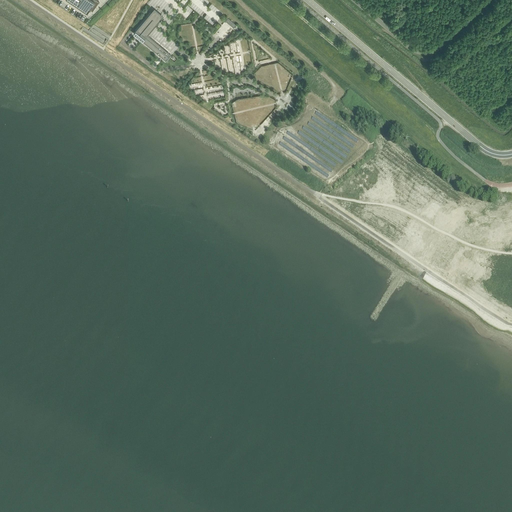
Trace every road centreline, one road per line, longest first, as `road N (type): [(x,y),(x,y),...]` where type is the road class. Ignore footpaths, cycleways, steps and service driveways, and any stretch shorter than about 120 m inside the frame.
road 1 (motorway): [(511,344),(357,428),(249,511)]
road 2 (motorway): [(271,511),(364,439),(511,361)]
road 3 (tertiary): [(511,154),(476,144),(307,0)]
